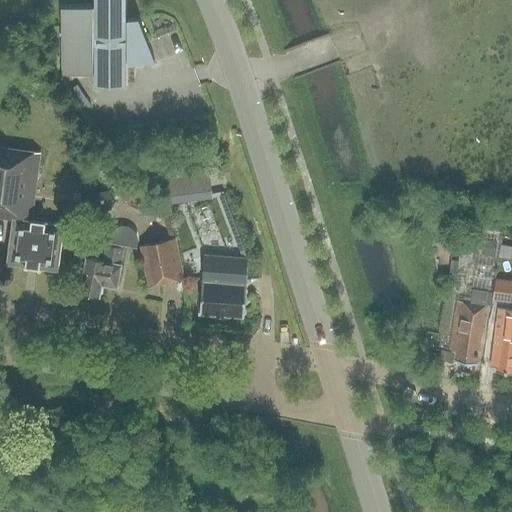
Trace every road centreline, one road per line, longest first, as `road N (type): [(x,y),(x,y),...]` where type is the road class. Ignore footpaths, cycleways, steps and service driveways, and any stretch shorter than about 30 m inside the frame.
road 1 (unclassified): [(211,0),(331,367)]
road 2 (residential): [(256,403),(263,354),(4,309)]
road 3 (residential): [(4,309),(1,346),(12,360),(256,403)]
road 4 (residential): [(511,404),(331,367)]
